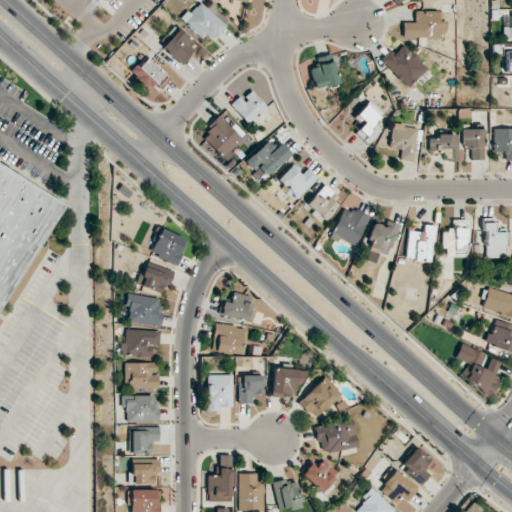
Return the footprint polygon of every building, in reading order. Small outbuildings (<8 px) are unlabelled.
[(180,20),(201,39),(205,34),(211,41),(225,26),(198,1),(180,20)] [(402,37),(444,37),(444,22),(438,22),(438,11),(413,11),(414,22),(401,22),(402,37)] [(511,11),(509,12),(509,27),(501,27),(502,38),(511,37),(511,11)] [(197,46),(178,28),(161,46),(179,64),(197,46)] [(427,69),(403,44),(392,54),(389,50),(379,59),(406,88),(427,69)] [(502,72),(511,71),(511,48),(502,49),(502,72)] [(338,83),(329,54),(306,61),(314,89),(338,83)] [(152,84),(161,89),(170,75),(144,60),(140,67),(134,64),(128,74),(151,87),(152,84)] [(240,95),(229,104),(247,125),(266,109),(251,90),(242,98),(240,95)] [(354,133),(368,144),(381,129),(374,122),(382,113),(367,100),(354,116),(362,123),(354,133)] [(219,117),(199,135),(220,158),(240,139),(219,117)] [(399,150),(398,159),(413,161),(417,127),(390,124),(388,148),(399,150)] [(511,160),(511,127),(493,128),(493,152),(503,152),(503,161),(511,160)] [(483,159),(482,128),(460,129),(460,149),(469,149),(469,159),(483,159)] [(443,161),(456,161),(455,134),(437,134),(437,138),(427,138),(427,149),(443,149),(443,161)] [(274,148),(267,140),(242,162),(259,180),(289,153),(279,142),(274,148)] [(306,167),(301,173),(291,164),(276,179),(296,199),(317,177),(306,167)] [(0,165),(64,205),(0,306),(0,165)] [(329,237),(355,247),(367,216),(341,205),(329,237)] [(466,256),(466,219),(452,219),(452,230),(442,230),(441,255),(439,255),(439,267),(451,267),(451,256),(466,256)] [(398,224),(386,220),(384,226),(371,222),(366,239),(370,241),(368,248),(388,255),(398,224)] [(485,258),(505,258),(504,232),(493,232),(493,223),(484,223),(485,258)] [(433,260),(433,225),(423,225),(423,231),(406,231),(405,260),(433,260)] [(176,265),(186,239),(159,228),(149,254),(176,265)] [(167,285),(171,274),(143,264),(135,284),(159,292),(162,284),(167,285)] [(511,294),(486,288),(481,309),(511,317),(511,294)] [(253,304),(241,302),(242,294),(231,292),(230,302),(220,301),(218,316),(251,320),(253,304)] [(161,299),(125,293),(123,305),(128,306),(125,321),(157,326),(161,299)] [(484,344),(511,353),(511,325),(493,319),(484,344)] [(243,354),(246,327),(214,324),(211,351),(243,354)] [(149,356),(150,344),(157,345),(157,330),(123,329),(122,343),(118,342),(117,355),(149,356)] [(483,354),(459,344),(453,358),(466,363),(459,380),(491,393),(498,378),(493,376),(499,362),(489,358),(484,370),(478,367),(483,354)] [(156,388),(155,362),(123,363),(123,389),(156,388)] [(303,384),(303,369),(272,368),(271,396),(293,396),(294,384),(303,384)] [(231,408),(231,374),(205,374),(206,408),(231,408)] [(262,375),(237,375),(236,403),(252,403),(252,394),(262,394),(262,375)] [(347,402),(321,378),(296,404),(313,420),(330,402),(339,411),(347,402)] [(155,421),(155,395),(121,396),(121,422),(155,421)] [(312,427),(315,442),(319,441),(321,453),(357,447),(352,420),(312,427)] [(156,428),(126,428),(126,453),(148,453),(148,441),(156,441),(156,428)] [(430,458),(414,447),(398,468),(421,484),(429,472),(423,467),(430,458)] [(157,459),(149,459),(149,464),(130,464),(130,484),(151,484),(151,474),(156,474),(157,459)] [(315,467),(310,463),(300,475),(325,495),(334,485),(330,482),(337,472),(321,459),(315,467)] [(206,501),(230,501),(230,468),(214,468),(214,475),(206,475),(206,501)] [(400,497),(406,502),(416,487),(392,470),(378,491),(396,503),(400,497)] [(236,474),(237,511),(262,511),(262,482),(255,482),(255,473),(236,474)] [(295,478),(272,483),(277,511),(301,506),(295,478)] [(157,511),(157,489),(126,490),(125,511),(157,511)] [(352,510),(355,511),(395,511),(396,511),(370,489),(352,510)] [(480,511),(470,503),(461,511),(480,511)]
